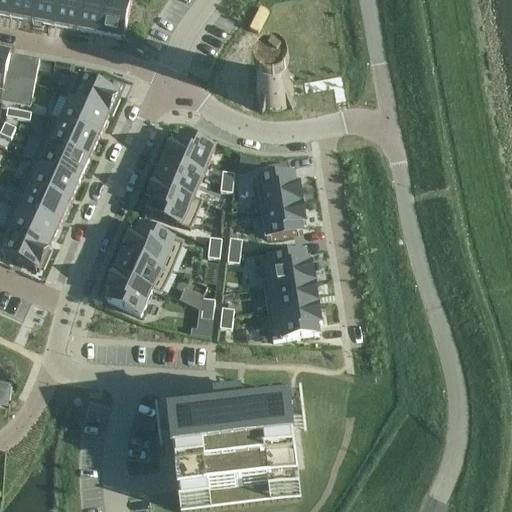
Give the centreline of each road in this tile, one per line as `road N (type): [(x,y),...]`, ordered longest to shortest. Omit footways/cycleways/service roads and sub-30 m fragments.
road 1 (unclassified): [(428,511),(450,471),(458,395),(390,127)]
road 2 (residential): [(164,81),(68,304)]
road 3 (residential): [(320,128),(355,343)]
road 4 (residential): [(0,36),(118,60),(164,81)]
road 5 (residential): [(219,378),(52,371)]
road 6 (residential): [(164,81),(243,124),(320,128)]
road 7 (unclassified): [(390,127),(366,0)]
